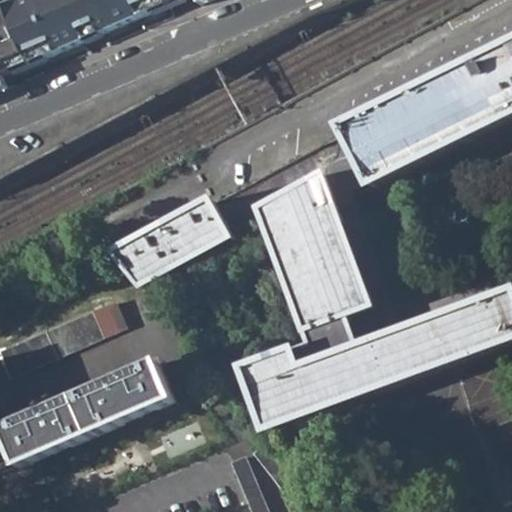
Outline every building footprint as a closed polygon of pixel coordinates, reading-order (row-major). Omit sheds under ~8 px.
[(48,60),(60,55),(24,0),(23,0),(0,9),(0,80),(15,74),(14,72),(47,58),(48,60)] [(24,0),(60,55),(87,44),(86,41),(102,34),(103,37),(154,16),(153,13),(183,0),(24,0)] [(374,188),(455,150),(511,122),(511,51),(414,100),(348,133),(362,161),(265,212),(312,347),(246,371),(269,435),(511,346),(511,295),(387,341),(344,220),(360,214),(351,187),(370,179),(374,188)] [(216,203),(118,256),(145,289),(235,239),(216,203)] [(115,304),(3,353),(12,377),(126,331),(115,304)] [(158,364),(2,429),(18,468),(175,403),(158,364)] [(254,455),(298,511),(311,511),(315,509),(266,445),(254,455)] [(232,463),(253,511),(268,511),(244,458),(232,463)]
